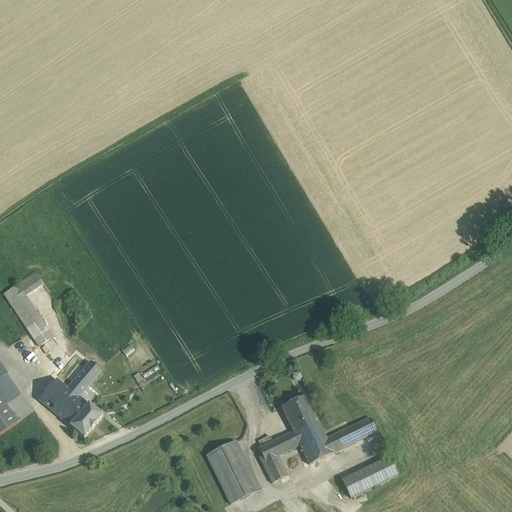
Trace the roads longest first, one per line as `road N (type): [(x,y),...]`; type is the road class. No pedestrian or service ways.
road 1 (unclassified): [(0,484),(72,464),(292,354),(417,306),(511,237)]
road 2 (track): [(0,212),(230,77)]
